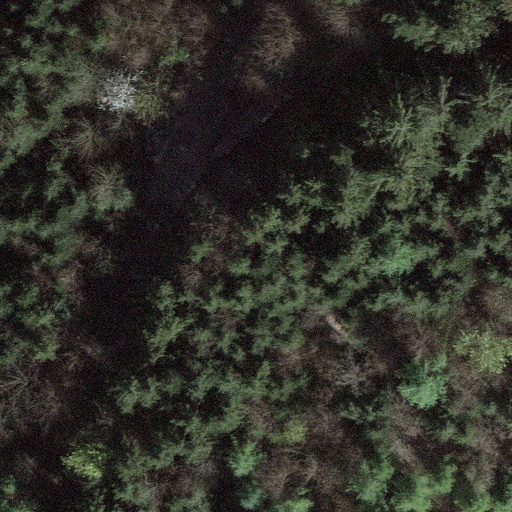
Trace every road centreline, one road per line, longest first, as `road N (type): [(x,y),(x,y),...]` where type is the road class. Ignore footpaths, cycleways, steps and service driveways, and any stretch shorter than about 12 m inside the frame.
road 1 (track): [(41,511),(125,280),(188,137),(265,0)]
road 2 (track): [(188,137),(325,52),(397,18),(481,0)]
